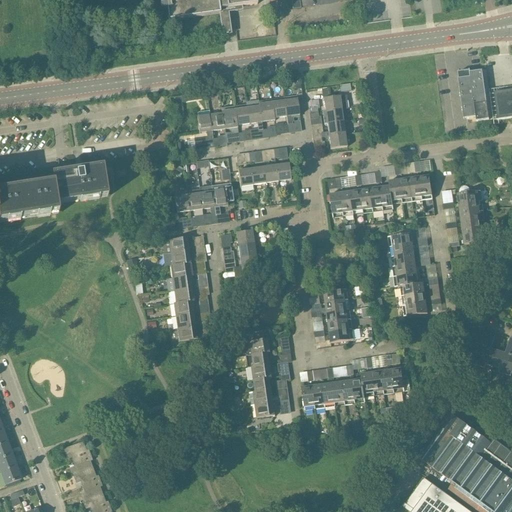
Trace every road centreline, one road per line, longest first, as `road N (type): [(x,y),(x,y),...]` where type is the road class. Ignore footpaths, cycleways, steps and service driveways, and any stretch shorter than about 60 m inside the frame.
road 1 (residential): [(0,99),(364,48)]
road 2 (residential): [(392,347),(309,359),(292,221)]
road 3 (residential): [(449,303),(435,149)]
road 4 (residential): [(56,511),(0,367)]
road 5 (residential): [(364,48),(501,28)]
road 6 (residential): [(310,166),(306,139),(198,155)]
